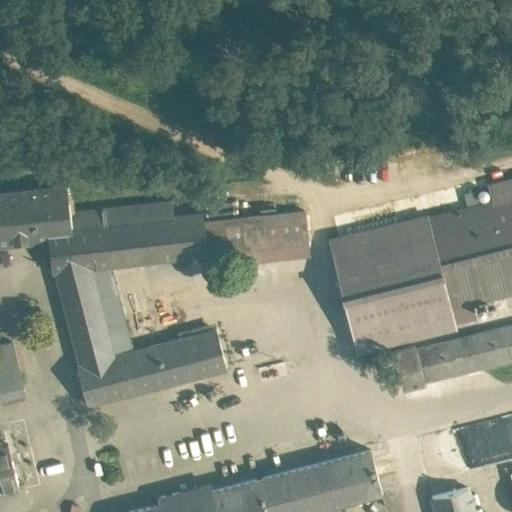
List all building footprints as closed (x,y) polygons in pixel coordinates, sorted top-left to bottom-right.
[(418,297),(429,343),(457,336),(449,305),(427,217),(511,195),(511,161),(484,169),(489,188),(333,226),(366,355),(393,348),(383,305),(369,251),(404,242),(418,297)] [(66,187),(0,193),(0,242),(48,237),(47,229),(71,226),(69,212),(66,187)] [(511,195),(427,217),(449,305),(511,289),(511,195)] [(172,201),(69,212),(71,226),(106,222),(153,217),(173,215),(172,201)] [(329,206),(304,209),(307,241),(332,238),(329,206)] [(304,209),(203,220),(207,252),(307,241),(304,209)] [(173,215),(153,217),(157,257),(207,252),(203,220),(202,212),(173,215)] [(153,217),(106,222),(110,263),(157,257),(153,217)] [(71,226),(47,229),(48,237),(52,269),(59,269),(104,263),(110,263),(106,222),(71,226)] [(369,251),(383,305),(418,297),(404,242),(369,251)] [(104,263),(59,269),(83,362),(113,354),(107,333),(93,280),(108,276),(104,263)] [(108,276),(93,280),(107,333),(123,329),(109,276),(108,276)] [(383,305),(393,348),(415,343),(416,347),(429,343),(418,297),(383,305)] [(415,343),(393,348),(403,386),(424,381),(424,380),(511,357),(511,322),(457,336),(429,343),(416,347),(415,343)] [(83,362),(77,364),(87,403),(226,366),(216,328),(83,362)] [(12,340),(0,343),(0,382),(22,377),(12,340)] [(22,377),(0,382),(0,397),(25,391),(22,377)] [(0,486),(18,482),(7,438),(0,439),(0,486)] [(210,483),(159,496),(160,502),(122,511),(296,511),(382,490),(371,448),(212,489),(210,483)] [(474,511),(467,485),(432,495),(436,511),(474,511)]
